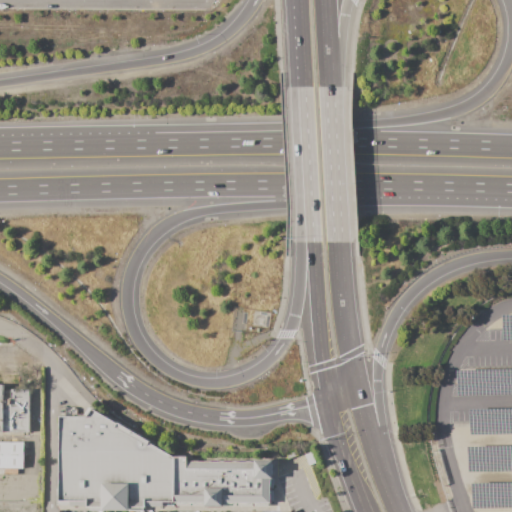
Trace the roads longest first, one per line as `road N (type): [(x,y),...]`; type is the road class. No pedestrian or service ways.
road 1 (motorway): [(312,242),(287,334),(265,363),(234,380),(182,378),(138,343),(127,319),(127,279),(158,229),(204,210),(478,187)]
road 2 (motorway): [(511,145),(0,146)]
road 3 (motorway): [(0,190),(478,187)]
road 4 (motorway): [(57,324),(131,386),(173,408),(241,418),(327,402)]
road 5 (motorway): [(379,461),(375,373),(393,313),(436,272),(511,253)]
road 6 (motorway): [(248,11),(193,51),(0,83)]
road 7 (motorway): [(356,124),(107,144)]
road 8 (motorway): [(506,0),(506,58),(475,100),(417,119),(356,124)]
road 9 (tertiary): [(312,242),(327,402)]
road 10 (secondary): [(358,396),(336,242)]
road 11 (secondary): [(303,87),(312,242)]
road 12 (secondary): [(336,242),(328,87)]
road 13 (tertiary): [(398,511),(358,396)]
